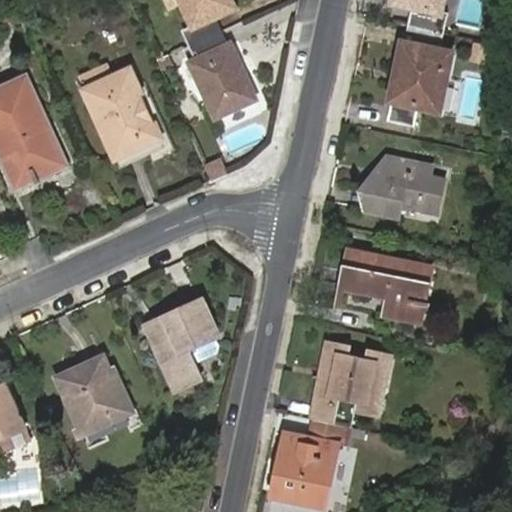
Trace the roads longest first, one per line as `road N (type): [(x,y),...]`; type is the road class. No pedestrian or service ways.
road 1 (residential): [(0,305),(212,210),(290,214)]
road 2 (residential): [(290,214),(233,511)]
road 3 (residential): [(334,0),(290,214)]
